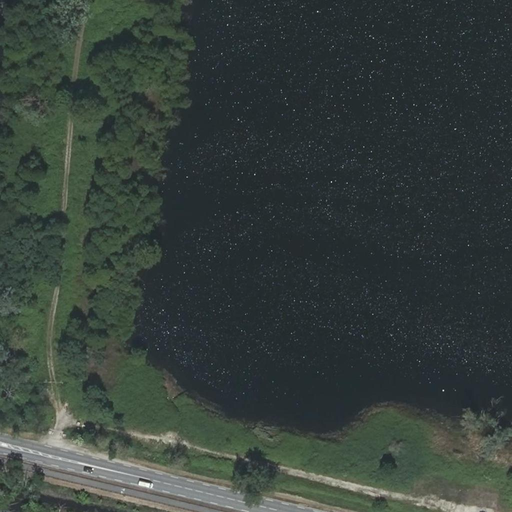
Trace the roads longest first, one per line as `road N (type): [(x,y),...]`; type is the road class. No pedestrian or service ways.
road 1 (track): [(473,511),(56,411),(49,342),(88,0)]
road 2 (secondary): [(287,511),(0,445)]
